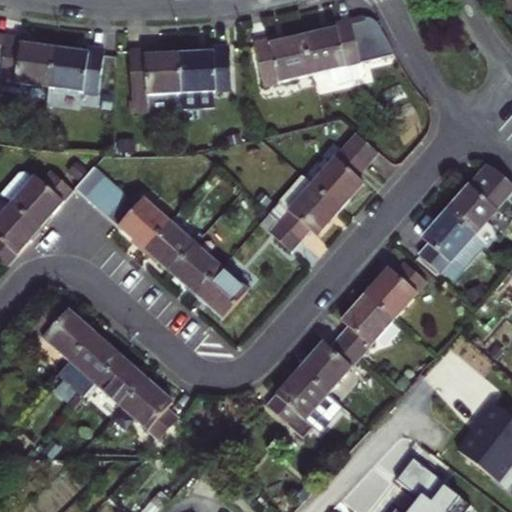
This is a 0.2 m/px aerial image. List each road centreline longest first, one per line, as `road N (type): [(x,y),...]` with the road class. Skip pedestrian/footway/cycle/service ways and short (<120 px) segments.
road 1 (residential): [(0,305),(24,280),(68,271),(98,286),(189,367),(233,374),(268,349),(467,127)]
road 2 (residential): [(467,127),(419,63),(388,0)]
